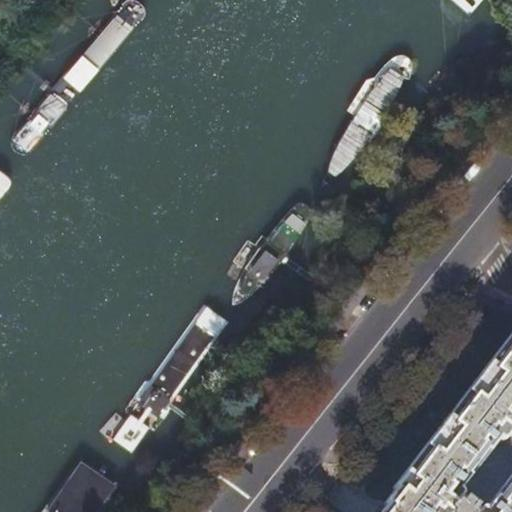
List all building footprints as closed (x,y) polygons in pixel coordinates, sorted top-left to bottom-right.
[(458,0),(476,13),(488,0),(458,0)] [(325,188),(332,186),(371,144),(408,87),(411,67),(403,57),(388,60),(380,73),(363,81),(345,113),(353,118),(328,159),(326,175),(325,188)] [(236,286),(231,308),(253,300),(312,214),(311,208),(304,204),(294,206),(262,247),(250,239),(232,261),(244,270),(236,286)] [(129,417),(114,443),(135,457),(154,431),(161,429),(229,326),(202,308),(125,413),(129,417)] [(511,331),(472,384),(419,452),(393,487),(395,488),(385,502),(387,503),(380,511),(375,508),(371,511),(443,511),(451,496),(502,431),(511,418),(511,331)] [(511,511),(511,418),(502,431),(509,436),(509,437),(509,438),(509,440),(510,441),(511,443),(511,444),(511,473),(481,511),(470,511),(474,506),(463,498),(459,502),(451,496),(443,511),(511,511)] [(46,511),(104,511),(119,491),(78,464),(46,511)]
